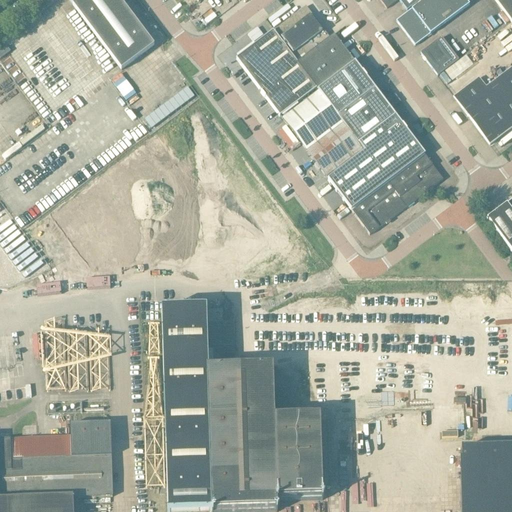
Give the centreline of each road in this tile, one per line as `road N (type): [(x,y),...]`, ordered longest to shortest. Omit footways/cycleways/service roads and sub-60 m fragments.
road 1 (unclassified): [(197,51),(364,274),(460,209)]
road 2 (unclassified): [(487,188),(345,0)]
road 3 (unknown): [(128,365),(140,511)]
road 4 (unknown): [(58,0),(144,118)]
